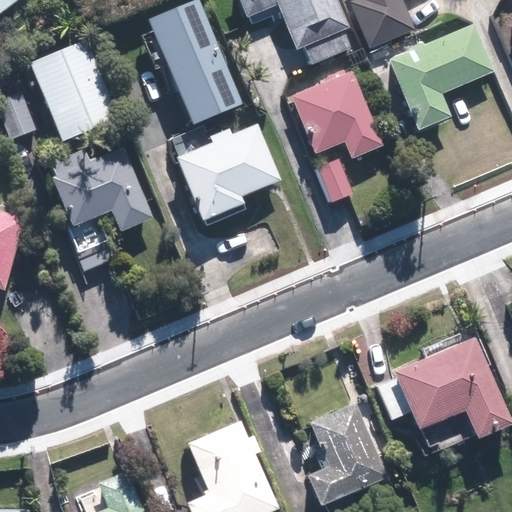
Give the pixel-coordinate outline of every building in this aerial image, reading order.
[(0,0),(0,13),(17,0),(0,0)] [(243,106),(198,0),(193,0),(148,19),(193,126),(243,106)] [(349,27),(337,0),(238,0),(245,17),(277,4),(296,49),(302,47),(310,65),(350,48),(342,30),(349,27)] [(354,0),(349,2),(368,49),(414,29),(401,0),(354,0)] [(494,71),(473,23),(423,45),(422,42),(407,48),(408,51),(388,59),(418,130),(451,116),(441,93),(494,71)] [(85,38),(28,62),(61,140),(118,116),(85,38)] [(382,146),(352,71),(291,96),(315,155),(345,143),(351,158),(382,146)] [(37,128),(21,91),(0,99),(0,114),(10,139),(37,128)] [(241,197),(281,181),(259,125),(176,157),(200,219),(244,202),(241,197)] [(120,229),(152,216),(124,146),(90,160),(85,147),(51,161),(56,173),(51,175),(71,226),(112,210),(120,229)] [(338,159),(315,168),(329,203),(352,194),(338,159)] [(28,218),(0,209),(0,288),(5,290),(28,218)] [(411,412),(418,429),(429,454),(475,434),(478,441),(511,425),(511,420),(475,335),(373,380),(391,421),(411,412)] [(355,402),(308,421),(327,465),(306,474),(320,505),(386,477),(355,402)] [(189,511),(265,511),(276,507),(253,454),(263,449),(255,431),(245,436),(238,420),(186,443),(208,492),(185,502),(189,511)] [(145,511),(126,468),(96,482),(106,506),(93,511),(145,511)]
